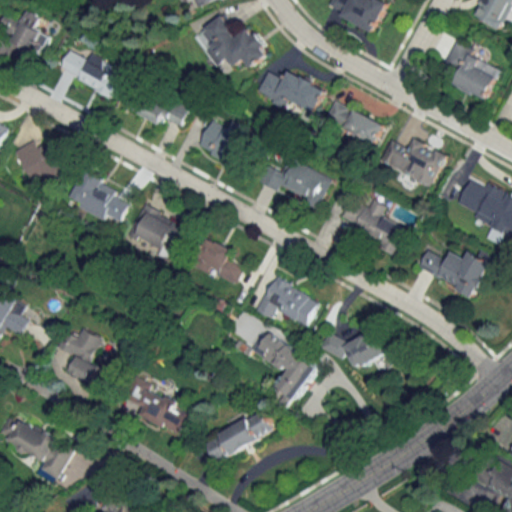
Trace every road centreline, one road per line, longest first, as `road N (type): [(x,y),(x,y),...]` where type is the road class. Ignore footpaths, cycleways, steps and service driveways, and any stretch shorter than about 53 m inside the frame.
road 1 (residential): [(493,378),(400,301),(0,81)]
road 2 (residential): [(511,152),(318,46),(273,0)]
road 3 (residential): [(232,511),(6,371)]
road 4 (secondary): [(298,511),(421,437),(511,361)]
